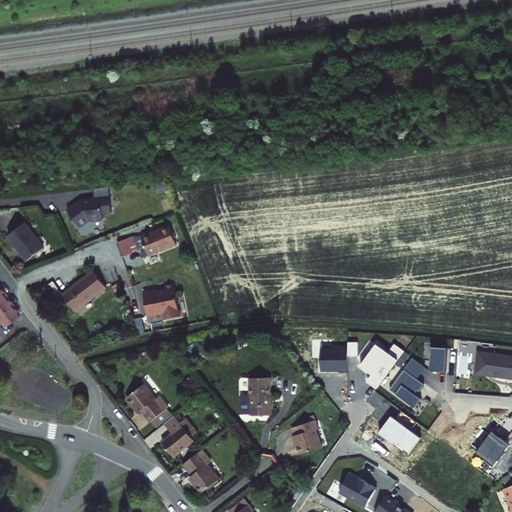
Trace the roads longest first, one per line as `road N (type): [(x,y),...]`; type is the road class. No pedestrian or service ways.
road 1 (track): [(67,357),(223,322),(511,339)]
road 2 (residential): [(447,511),(354,448),(332,456),(294,511)]
road 3 (residential): [(84,437),(94,392),(0,267)]
